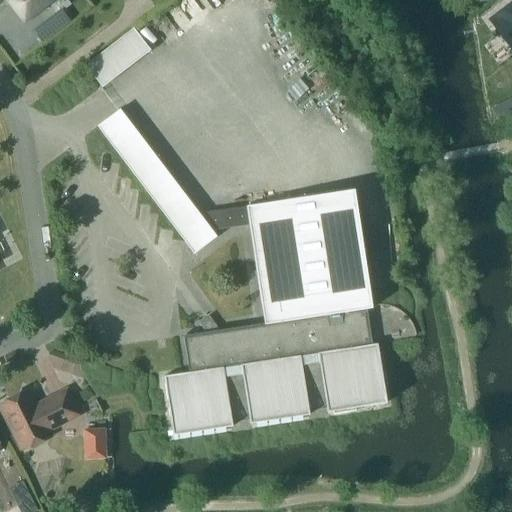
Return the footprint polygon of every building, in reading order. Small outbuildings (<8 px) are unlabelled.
[(51,0),(9,0),(25,20),(51,0)] [(511,2),(489,20),(511,50),(511,2)] [(151,51),(134,28),(85,65),(102,87),(102,88),(151,51)] [(504,101),(491,108),(496,117),(507,115),(511,113),(504,101)] [(372,308),(354,190),(246,206),(247,208),(200,215),(120,109),(98,126),(112,146),(185,241),(194,254),(217,237),(210,229),(249,223),(264,323),(185,335),(191,372),(164,376),(173,436),(232,427),(231,419),(249,416),(250,424),(309,415),(308,407),(326,404),(327,412),(333,411),(334,414),(356,410),(356,408),(386,403),(377,344),(368,345),(362,310),(372,308)] [(28,391),(0,404),(0,407),(22,450),(27,447),(32,448),(43,443),(45,438),(51,435),(48,430),(79,415),(67,390),(35,405),(28,391)] [(84,459),(106,458),(105,428),(82,429),(84,459)] [(25,501),(23,509),(24,511),(31,511),(37,509),(31,498),(25,501)]
